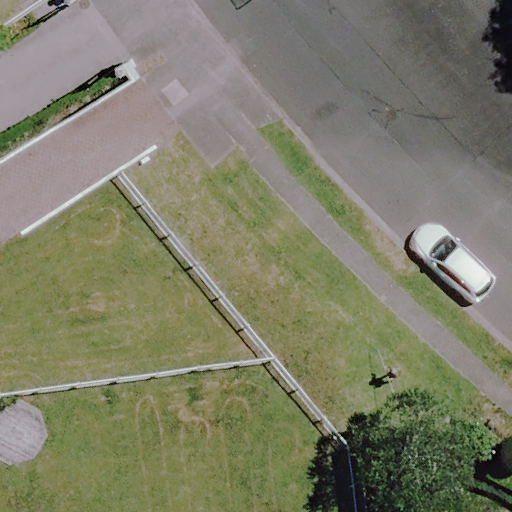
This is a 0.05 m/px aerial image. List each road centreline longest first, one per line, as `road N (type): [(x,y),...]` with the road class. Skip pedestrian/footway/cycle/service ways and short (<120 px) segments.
road 1 (residential): [(384,131),(507,0)]
road 2 (residential): [(511,249),(384,131)]
road 3 (residential): [(384,131),(285,0)]
